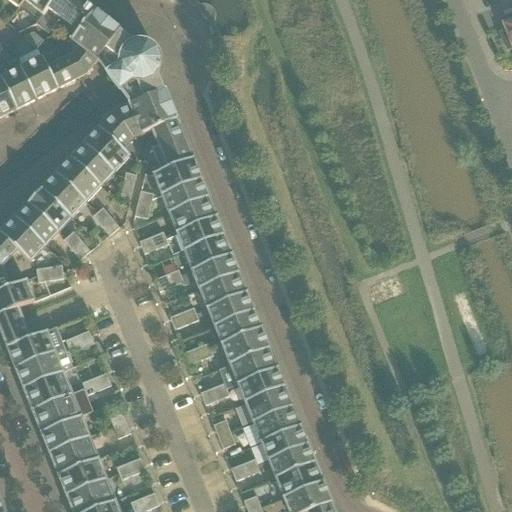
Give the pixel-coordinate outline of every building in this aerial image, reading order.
[(24,3),(25,0),(5,0),(19,10),(24,3)] [(47,11),(55,0),(25,0),(24,3),(42,17),(36,25),(48,35),(54,27),(43,18),(48,12),(47,11)] [(94,14),(77,0),(55,0),(47,11),(48,12),(43,18),(54,27),(59,20),(78,35),(94,14)] [(135,46),(133,44),(128,40),(119,34),(120,33),(94,14),(78,35),(71,43),(78,48),(97,62),(102,69),(108,76),(107,77),(119,93),(120,92),(125,100),(130,107),(142,137),(152,133),(152,132),(176,122),(164,93),(160,84),(157,75),(158,72),(159,68),(159,64),(159,60),(158,57),(156,53),(153,50),(150,48),(146,46),(142,45),(139,45),(135,46)] [(511,22),(506,24),(507,25),(503,26),(505,32),(500,34),(507,52),(511,49),(511,22)] [(37,50),(43,43),(33,35),(23,40),(37,50)] [(86,76),(97,62),(78,48),(71,58),(47,70),(57,91),(86,76)] [(47,70),(42,59),(20,70),(36,102),(57,91),(47,70)] [(20,70),(16,62),(0,70),(0,79),(17,112),(36,102),(20,70)] [(0,119),(17,112),(0,79),(0,119)] [(142,137),(130,107),(114,113),(98,130),(122,152),(132,141),(142,137)] [(192,163),(176,122),(152,132),(152,133),(158,148),(152,150),(161,174),(161,175),(192,163)] [(122,152),(98,130),(83,146),(114,174),(129,158),(122,152)] [(114,174),(83,146),(70,160),(101,189),(114,174)] [(101,189),(70,160),(55,176),(86,204),(101,189)] [(200,183),(192,163),(161,175),(161,174),(153,177),(161,198),(200,183)] [(125,175),(123,188),(133,190),(136,177),(125,175)] [(86,204),(55,176),(41,191),(71,220),(86,204)] [(208,201),(200,183),(161,198),(169,216),(208,201)] [(130,202),(133,190),(123,188),(120,200),(130,202)] [(71,220),(41,191),(27,205),(58,234),(71,220)] [(140,193),(137,206),(150,209),(153,196),(140,193)] [(216,220),(208,201),(169,216),(177,236),(216,220)] [(58,234),(27,205),(14,219),(45,248),(58,234)] [(147,221),(150,209),(137,206),(134,218),(147,221)] [(92,219),(100,228),(111,220),(102,210),(92,219)] [(45,248),(14,219),(0,234),(0,235),(17,252),(30,264),(45,248)] [(119,230),(111,220),(100,228),(108,238),(119,230)] [(223,238),(216,220),(177,236),(184,254),(223,238)] [(63,242),(71,252),(82,244),(73,234),(63,242)] [(163,234),(151,239),(156,252),(168,247),(163,234)] [(0,269),(17,252),(0,235),(0,293),(9,290),(9,289),(0,269)] [(231,258),(223,238),(184,254),(192,274),(231,258)] [(156,252),(151,239),(139,244),(144,256),(156,252)] [(90,254),(82,244),(71,252),(79,262),(90,254)] [(238,276),(231,258),(192,274),(199,292),(238,276)] [(61,268),(49,270),(51,283),(63,281),(61,268)] [(51,283),(49,270),(36,272),(38,285),(51,283)] [(178,272),(166,277),(171,289),(183,285),(178,272)] [(246,296),(238,276),(199,292),(207,312),(246,296)] [(171,289),(166,277),(154,282),(159,294),(171,289)] [(57,329),(29,341),(23,325),(17,310),(34,304),(25,283),(9,289),(9,290),(0,293),(0,332),(1,334),(15,370),(65,350),(57,329)] [(253,314),(246,296),(207,312),(214,329),(253,314)] [(193,310),(181,315),(186,327),(198,323),(193,310)] [(260,332),(253,314),(214,329),(222,347),(260,332)] [(186,327),(181,315),(169,320),(174,332),(186,327)] [(269,352),(260,332),(222,347),(230,367),(269,352)] [(89,333),(77,338),(82,350),(94,346),(89,333)] [(77,338),(65,343),(69,352),(73,354),(82,350),(77,338)] [(207,346),(196,350),(201,363),(213,358),(207,346)] [(65,350),(15,370),(23,390),(62,375),(73,370),(71,364),(73,364),(69,355),(68,356),(65,350)] [(201,363),(196,350),(184,355),(189,368),(201,363)] [(277,372),(269,352),(230,367),(238,387),(277,372)] [(284,390),(277,372),(238,387),(245,405),(284,390)] [(32,412),(71,397),(62,375),(23,390),(32,412)] [(106,376),(94,380),(99,393),(111,388),(106,376)] [(99,393),(94,380),(82,385),(87,398),(99,393)] [(224,386),(212,391),(217,403),(229,398),(224,386)] [(292,410),(284,390),(245,405),(253,425),(292,410)] [(217,403),(212,391),(200,395),(205,408),(217,403)] [(41,435),(80,419),(71,397),(32,412),(41,435)] [(300,430),(292,410),(253,425),(261,445),(300,430)] [(108,417),(113,429),(125,424),(120,412),(108,417)] [(49,455),(88,439),(80,419),(41,435),(49,455)] [(213,428),(218,439),(230,434),(225,423),(213,428)] [(130,436),(125,424),(113,429),(118,441),(130,436)] [(307,448),(300,430),(261,445),(268,463),(307,448)] [(235,446),(230,434),(218,439),(222,451),(235,446)] [(58,477),(97,461),(88,439),(49,455),(58,477)] [(314,465),(307,448),(268,463),(275,481),(314,465)] [(140,460),(128,465),(133,477),(145,473),(140,460)] [(66,497),(105,481),(97,461),(58,477),(66,497)] [(254,461),(242,466),(247,479),(259,474),(254,461)] [(133,477),(128,465),(116,470),(121,482),(133,477)] [(322,485),(314,465),(275,481),(283,501),(322,485)] [(247,479),(242,466),(230,471),(235,483),(247,479)] [(72,511),(93,511),(114,504),(105,481),(66,497),(72,511)] [(313,511),(330,505),(322,485),(283,501),(287,511),(313,511)] [(154,495),(142,500),(146,511),(148,511),(159,508),(154,495)] [(243,503),(246,511),(255,511),(260,510),(256,498),(243,503)] [(146,511),(142,500),(130,505),(133,511),(146,511)]
